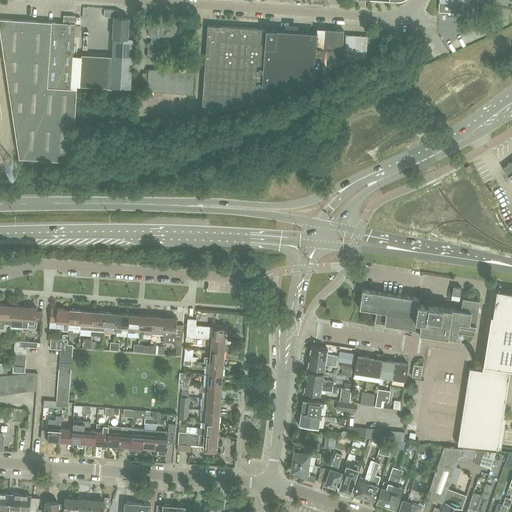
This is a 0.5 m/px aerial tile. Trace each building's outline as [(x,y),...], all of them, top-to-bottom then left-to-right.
[(439,0),(439,2),(439,11),(477,13),(477,0),(439,0)] [(23,20),(0,18),(0,32),(4,59),(19,157),(71,160),(74,130),(74,122),(77,89),(70,88),(73,55),(75,15),(72,15),(63,15),(63,22),(51,21),(51,22),(47,21),(23,20)] [(127,33),(128,24),(128,17),(114,17),(113,37),(133,38),(133,34),(127,33)] [(184,47),(185,34),(185,24),(161,22),(161,26),(149,25),(148,33),(152,37),(151,40),(148,42),(147,55),(159,56),(160,43),(158,40),(158,37),(161,35),(175,36),(175,47),(184,47)] [(316,32),(266,29),(207,24),(206,44),(201,115),(260,101),(314,79),(313,78),(339,67),(340,49),(342,49),(343,30),(320,28),(317,28),(316,32)] [(366,58),(367,40),(367,36),(345,34),(344,49),(344,56),(366,58)] [(129,87),(133,48),(133,38),(113,37),(112,55),(81,54),(79,84),(129,87)] [(193,93),(194,71),(148,69),(147,90),(193,93)] [(511,161),(502,168),(508,176),(511,181),(511,161)] [(461,288),(453,286),(451,295),(460,296),(461,288)] [(362,289),(361,293),(359,308),(375,310),(374,322),(413,328),(412,329),(418,330),(418,332),(420,332),(420,333),(457,339),(458,333),(474,335),(479,301),(462,298),(460,310),(427,305),(428,300),(423,299),(423,304),(418,303),(419,298),(362,289)] [(511,294),(499,292),(495,316),(490,315),(482,369),(469,367),(457,444),(498,448),(510,369),(511,369),(511,294)] [(0,328),(4,329),(4,324),(10,324),(11,318),(12,305),(0,304),(0,328)] [(24,306),(12,305),(11,318),(10,324),(10,326),(22,327),(23,319),(24,306)] [(24,306),(23,319),(22,327),(28,327),(28,319),(41,320),(42,312),(36,311),(36,307),(24,306)] [(50,308),(49,321),(49,327),(62,328),(62,329),(68,330),(68,328),(69,309),(50,308)] [(68,328),(79,329),(80,329),(81,310),(69,309),(68,328)] [(92,330),(92,324),(93,311),(81,310),(80,329),(92,330)] [(93,311),(92,324),(92,330),(104,331),(105,312),(93,311)] [(115,331),(116,326),(117,313),(105,312),(104,331),(104,332),(115,333),(115,331)] [(115,331),(128,332),(128,327),(129,314),(117,313),(116,326),(115,331)] [(129,314),(128,327),(128,332),(135,332),(139,332),(141,315),(129,314)] [(145,328),(152,329),(153,316),(141,315),(139,332),(144,333),(145,328)] [(158,334),(163,334),(165,317),(153,316),(152,329),(158,329),(158,334)] [(181,338),(182,324),(176,324),(177,318),(165,317),(163,334),(163,341),(169,342),(170,336),(177,336),(177,338),(181,338)] [(193,337),(211,338),(225,339),(226,327),(196,325),(196,319),(187,318),(185,336),(193,337)] [(66,349),(67,344),(67,339),(51,338),(50,348),(60,349),(66,349)] [(82,347),(91,348),(91,340),(91,338),(83,338),(82,347)] [(224,351),(225,339),(211,338),(210,350),(224,351)] [(311,345),(310,356),(336,360),(337,355),(326,353),(327,348),(311,345)] [(210,350),(210,356),(204,356),(204,362),(210,362),(223,363),(224,351),(210,350)] [(343,361),(352,363),(353,363),(354,354),(343,353),(342,361),(343,361)] [(354,372),(366,374),(369,357),(357,355),(354,372)] [(335,365),(336,360),(310,356),(308,367),(324,369),(325,363),(335,365)] [(369,357),(366,374),(379,376),(381,359),(369,357)] [(379,376),(391,378),(394,361),(381,359),(379,376)] [(408,363),(394,361),(391,378),(405,380),(408,363)] [(223,363),(210,362),(209,374),(222,376),(223,363)] [(422,366),(413,364),(411,376),(420,378),(422,366)] [(307,371),(306,381),(332,385),(333,380),(322,379),(323,373),(307,371)] [(25,372),(0,375),(0,394),(27,391),(25,372)] [(222,376),(209,374),(204,374),(204,378),(202,380),(203,382),(203,386),(221,387),(222,376)] [(331,391),(332,385),(306,381),(304,392),(320,395),(321,389),(331,391)] [(201,397),(207,398),(220,399),(221,387),(203,386),(200,386),(200,391),(202,391),(201,397)] [(368,392),(367,399),(366,404),(373,405),(373,400),(374,393),(368,392)] [(220,399),(207,398),(201,397),(200,409),(206,410),(219,411),(220,399)] [(303,399),(301,411),(320,415),(322,402),(303,399)] [(336,408),(349,410),(354,411),(356,403),(337,400),(336,408)] [(123,416),(133,417),(133,409),(124,408),(123,416)] [(133,409),(133,417),(145,418),(145,410),(133,409)] [(206,410),(205,421),(218,422),(219,411),(206,410)] [(318,428),(320,415),(301,411),(299,424),(318,428)] [(59,441),(60,427),(61,420),(55,419),(55,427),(48,426),(47,440),(59,441)] [(83,443),(84,429),(84,420),(79,420),(78,429),(72,428),(71,442),(83,443)] [(95,444),(96,430),(90,429),(90,421),(84,420),(84,429),(83,443),(95,444)] [(217,435),(218,422),(205,421),(205,427),(198,427),(198,433),(217,435)] [(107,444),(108,425),(108,424),(96,423),(96,430),(95,444),(107,444)] [(156,429),(155,434),(154,448),(167,449),(167,443),(174,443),(175,423),(168,423),(168,430),(156,429)] [(119,445),(120,432),(120,426),(108,425),(107,444),(119,445)] [(346,435),(352,436),(404,441),(404,431),(347,425),(346,435)] [(131,446),(132,433),(132,427),(120,426),(120,432),(119,445),(131,446)] [(59,441),(71,442),(72,428),(60,427),(59,441)] [(144,428),(132,427),(132,433),(131,446),(142,447),(144,428)] [(142,447),(154,448),(155,434),(156,429),(144,428),(142,447)] [(198,433),(187,432),(178,432),(178,443),(217,446),(217,435),(198,433)] [(325,436),(323,447),(335,449),(336,437),(325,436)] [(425,446),(426,444),(420,443),(418,449),(429,452),(430,448),(425,446)] [(455,467),(460,454),(462,448),(444,446),(422,510),(428,511),(433,498),(440,501),(440,500),(442,501),(447,488),(453,474),(455,467)] [(473,461),(479,463),(483,450),(462,448),(460,454),(473,460),(473,461)] [(294,451),(293,461),(308,464),(309,455),(320,457),(320,453),(303,450),(303,452),(294,451)] [(484,450),(483,450),(479,463),(491,468),(496,451),(484,450)] [(327,485),(327,486),(331,487),(332,487),(333,486),(334,486),(336,481),(337,478),(338,479),(341,472),(337,470),(339,464),(338,463),(341,454),(336,452),(327,478),(325,483),(326,483),(326,484),(326,485),(327,485)] [(359,495),(363,497),(372,470),(375,461),(371,460),(364,480),(359,478),(355,489),(354,493),(355,494),(354,495),(359,496),(359,495)] [(306,473),(308,464),(293,461),(291,470),(292,471),(297,472),(296,475),(297,475),(314,481),(316,476),(306,473)] [(375,461),(372,470),(363,497),(367,498),(367,499),(371,501),(372,499),(373,500),(378,485),(372,483),(376,471),(379,462),(375,461)] [(359,465),(354,463),(353,468),(345,465),(342,474),(344,475),(339,488),(341,489),(340,491),(347,494),(348,491),(350,492),(359,465)] [(320,472),(317,481),(324,484),(329,468),(321,466),(320,468),(319,472),(320,472)] [(381,486),(378,497),(376,502),(386,505),(395,476),(397,468),(392,466),(387,482),(381,480),(380,485),(381,486)] [(455,467),(453,474),(458,476),(461,469),(455,467)] [(396,504),(400,492),(402,486),(398,485),(403,470),(397,468),(395,476),(386,505),(395,508),(396,504)] [(408,511),(415,490),(417,484),(418,480),(414,479),(407,500),(402,499),(398,511),(408,511)] [(417,484),(415,490),(408,511),(418,511),(421,505),(416,504),(422,485),(417,484)] [(475,511),(477,507),(478,505),(480,498),(483,490),(475,487),(469,502),(472,503),(471,505),(469,511),(475,511)] [(442,501),(445,501),(440,511),(459,511),(465,497),(466,495),(447,488),(442,501)] [(9,493),(0,492),(0,511),(3,511),(3,509),(8,510),(9,493)] [(14,511),(19,511),(21,494),(11,493),(10,510),(15,510),(14,511)] [(31,495),(21,494),(19,511),(29,511),(30,511),(31,495)] [(77,511),(78,498),(65,497),(64,511),(59,511),(58,511),(77,511)] [(90,511),(92,499),(78,498),(77,511),(90,511)] [(478,505),(477,507),(475,511),(480,511),(483,507),(484,506),(486,500),(480,498),(478,505)] [(92,499),(90,511),(103,511),(105,500),(92,499)] [(58,511),(59,501),(47,500),(45,511),(58,511)] [(137,511),(138,503),(125,502),(124,511),(137,511)] [(499,511),(502,504),(497,502),(493,511),(499,511)] [(138,503),(137,511),(150,511),(151,504),(138,503)]
